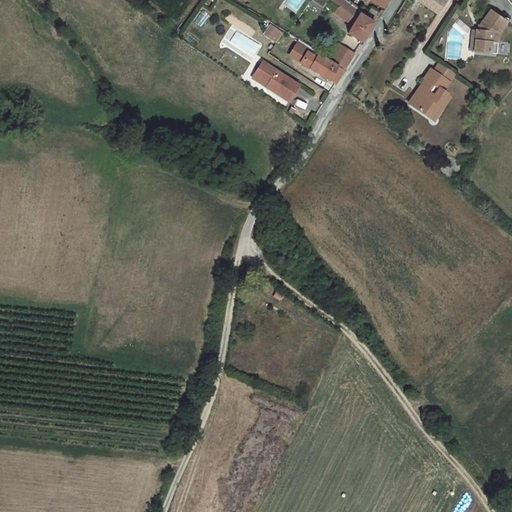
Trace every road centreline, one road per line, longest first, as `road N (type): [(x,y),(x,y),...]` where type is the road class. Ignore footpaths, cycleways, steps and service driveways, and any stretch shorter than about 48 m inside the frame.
road 1 (residential): [(239,241),(251,211),(304,155),(396,0)]
road 2 (track): [(162,511),(217,378),(239,241)]
